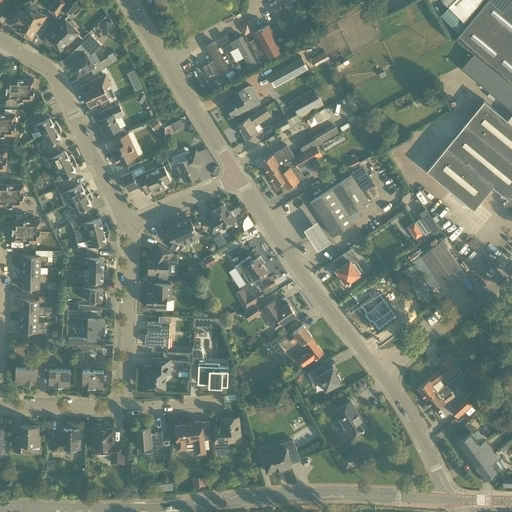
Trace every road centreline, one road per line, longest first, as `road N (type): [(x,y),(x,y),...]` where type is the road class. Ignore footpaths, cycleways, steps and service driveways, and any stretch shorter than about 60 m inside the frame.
road 1 (secondary): [(182,505),(334,494),(452,498)]
road 2 (residential): [(387,376),(236,174)]
road 3 (residential): [(127,225),(56,77),(4,44)]
road 4 (residential): [(121,409),(127,225)]
road 5 (secondary): [(0,506),(182,505)]
road 6 (residential): [(387,376),(511,269)]
road 7 (residential): [(236,174),(160,58)]
road 8 (residential): [(452,498),(387,376)]
road 9 (residential): [(0,407),(121,409)]
road 10 (residential): [(127,225),(236,174)]
